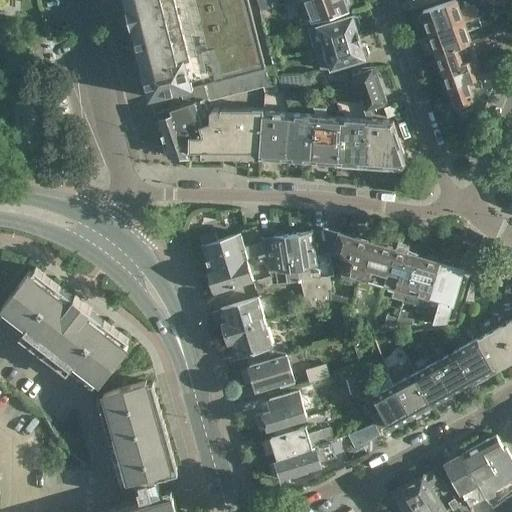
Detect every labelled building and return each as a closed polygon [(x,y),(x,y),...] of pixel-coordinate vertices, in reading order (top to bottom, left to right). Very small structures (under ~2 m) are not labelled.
[(141,65),(149,97),(181,89),(205,83),(222,79),(228,77),(234,76),(241,74),(247,72),(253,71),(260,69),(267,67),(249,0),(125,0),(127,5),(126,5),(132,26),(142,65),(141,65)] [(273,7),(270,0),(257,0),(260,10),(273,7)] [(352,3),(350,0),(293,0),(302,23),(312,19),(349,7),(349,6),(352,3)] [(431,31),(479,14),(475,3),(460,8),(457,0),(449,0),(423,10),(424,12),(419,14),(423,23),(427,21),(431,31)] [(498,12),(500,4),(494,1),(491,9),(498,12)] [(500,4),(498,12),(506,15),(509,8),(505,6),(500,4)] [(315,48),(360,36),(358,27),(360,24),(358,16),(353,14),(308,27),(315,48)] [(479,14),(431,31),(434,41),(430,42),(433,51),(437,50),(438,52),(471,40),(467,29),(482,24),(479,14)] [(471,40),(438,52),(441,62),(438,64),(441,73),(445,71),(446,74),(480,62),(477,53),(498,45),(493,33),(471,40)] [(360,36),(315,48),(320,68),(332,67),(366,57),(369,53),(367,45),(363,44),(360,36)] [(273,59),(281,57),(278,45),(270,47),(273,59)] [(493,58),(446,75),(456,104),(459,103),(461,108),(463,110),(472,107),(473,103),(471,98),(474,97),(471,86),(475,85),(473,81),(478,80),(476,76),(503,67),(508,54),(508,53),(493,59),(493,58)] [(281,57),(273,59),(276,71),(284,69),(281,57)] [(267,67),(260,69),(264,87),(265,86),(266,91),(276,89),(275,77),(269,77),(267,67)] [(386,100),(375,67),(353,74),(354,79),(365,110),(388,102),(387,100),(386,100)] [(258,88),(264,87),(260,69),(253,71),(258,88)] [(247,72),(252,89),(258,88),(253,71),(247,72)] [(245,91),(251,90),(247,72),(241,74),(245,91)] [(304,73),(292,74),(293,86),(305,85),(304,73)] [(234,76),(239,93),(245,91),(241,74),(234,76)] [(234,76),(228,77),(232,94),(239,93),(234,76)] [(222,79),(226,96),(232,94),(228,77),(222,79)] [(205,83),(208,92),(210,100),(226,96),(222,79),(205,83)] [(190,154),(190,150),(190,136),(203,135),(199,124),(212,120),(205,99),(210,98),(208,92),(205,83),(181,89),(185,102),(156,115),(168,154),(190,154)] [(0,97),(0,161),(45,162),(46,98),(0,97)] [(388,117),(398,114),(394,105),(385,108),(388,117)] [(190,136),(190,150),(203,150),(203,155),(254,155),(254,150),(260,150),(264,108),(222,107),(222,112),(221,112),(221,110),(218,107),(214,107),(211,111),(212,120),(199,124),(203,135),(190,136)] [(337,162),(342,116),(326,115),(326,108),(313,107),(315,114),(311,160),(337,162)] [(264,108),(260,150),(260,155),(286,157),(289,112),(265,110),(264,108)] [(315,114),(289,112),(286,157),(311,160),(315,114)] [(367,118),(342,116),(337,162),(363,164),(367,118)] [(367,118),(363,164),(401,167),(407,161),(394,120),(367,118)] [(323,229),(330,255),(337,253),(338,251),(349,260),(343,279),(359,284),(372,241),(340,232),(339,232),(326,228),(323,229)] [(330,255),(323,229),(312,231),(312,230),(292,233),(299,280),(311,278),(331,276),(334,275),(330,255)] [(262,241),(245,245),(242,232),(218,239),(216,231),(201,235),(204,243),(202,244),(209,267),(246,257),(265,251),(262,241)] [(299,282),(292,233),(263,237),(270,272),(284,269),(286,269),(288,281),(288,283),(299,282)] [(393,244),(392,242),(384,239),(382,241),(381,244),(372,241),(359,284),(359,285),(370,288),(373,279),(384,282),(394,248),(392,247),(393,244)] [(408,248),(407,246),(399,244),(397,245),(396,248),(394,248),(384,282),(395,285),(392,295),(403,298),(416,254),(407,251),(408,248)] [(438,257),(438,255),(429,252),(427,254),(426,257),(416,254),(403,298),(416,302),(416,304),(426,307),(440,261),(437,260),(438,257)] [(246,257),(209,267),(208,268),(216,292),(253,280),(246,257)] [(446,321),(449,312),(462,268),(452,265),(453,262),(453,259),(444,257),(442,258),(441,261),(440,261),(426,307),(427,307),(428,305),(436,308),(432,322),(446,321)] [(101,382),(130,344),(127,342),(130,338),(91,309),(92,308),(76,295),(75,296),(37,267),(34,270),(31,268),(2,305),(5,308),(2,312),(25,329),(20,335),(68,371),(73,365),(95,383),(97,379),(101,382)] [(257,289),(274,284),(271,276),(254,281),(257,289)] [(299,280),(299,282),(301,281),(308,309),(332,304),(331,276),(311,278),(299,280)] [(475,284),(472,281),(465,302),(474,304),(475,284)] [(338,306),(352,310),(355,299),(341,295),(338,306)] [(227,332),(265,321),(258,297),(212,311),(216,324),(224,321),(227,332)] [(276,318),(285,315),(283,305),(282,306),(273,308),(276,318)] [(398,317),(396,324),(414,323),(413,312),(401,309),(398,317)] [(384,325),(386,325),(396,324),(398,317),(387,314),(384,325)] [(511,317),(498,326),(511,352),(511,317)] [(265,321),(227,332),(231,342),(222,344),(226,358),(246,351),(250,363),(286,353),(282,341),(272,344),(265,321)] [(511,352),(498,326),(477,337),(494,369),(511,358),(511,352)] [(477,337),(458,347),(456,348),(473,380),(494,369),(477,337)] [(456,348),(436,359),(435,360),(452,391),(473,380),(456,348)] [(250,363),(250,364),(242,367),(246,380),(254,377),(256,385),(278,379),(280,385),(294,381),(286,353),(250,363)] [(429,363),(427,360),(425,358),(411,365),(414,371),(432,403),(452,391),(435,360),(429,363)] [(310,382),(331,375),(327,362),(307,369),(310,382)] [(432,403),(414,371),(411,365),(394,375),(397,380),(395,382),(411,414),(432,403)] [(411,414),(395,382),(392,383),(389,377),(372,387),(375,392),(373,393),(390,425),(411,414)] [(155,474),(157,479),(179,472),(154,382),(153,382),(153,383),(150,384),(148,379),(103,392),(104,397),(100,398),(99,397),(98,397),(123,483),(128,480),(128,481),(155,474)] [(292,420),(292,418),(306,414),(298,387),(269,396),(270,399),(261,401),(263,409),(255,412),(260,427),(270,424),(270,427),(292,420)] [(295,429),(292,420),(270,427),(273,437),(264,439),(268,453),(276,451),(278,457),(331,442),(332,441),(331,439),(327,440),(323,427),(309,431),(307,425),(295,429)] [(376,423),(350,433),(356,445),(363,442),(369,454),(386,445),(376,423)] [(504,447),(496,433),(462,452),(480,486),(486,498),(493,508),(494,508),(501,502),(496,492),(494,493),(493,490),(494,490),(490,483),(499,478),(501,484),(511,477),(511,456),(507,446),(504,447)] [(331,442),(278,457),(279,461),(270,464),(274,476),(282,474),(283,476),(298,472),(299,475),(305,473),(304,470),(321,465),(319,458),(330,455),(329,453),(334,452),(331,442)] [(465,495),(480,486),(462,452),(445,462),(461,492),(462,491),(465,495)] [(437,488),(439,486),(444,482),(441,478),(435,467),(397,487),(396,493),(405,507),(435,488),(437,487),(437,488)] [(408,511),(440,511),(447,508),(441,499),(446,496),(445,493),(450,489),(445,482),(444,482),(439,486),(437,488),(437,487),(435,488),(405,507),(408,511)] [(178,511),(172,491),(95,511),(178,511)] [(504,511),(511,506),(511,495),(501,502),(494,508),(497,511),(504,511)] [(460,506),(458,502),(455,498),(449,502),(454,510),(460,506)] [(463,511),(469,511),(471,511),(463,499),(458,502),(460,506),(463,511)]
